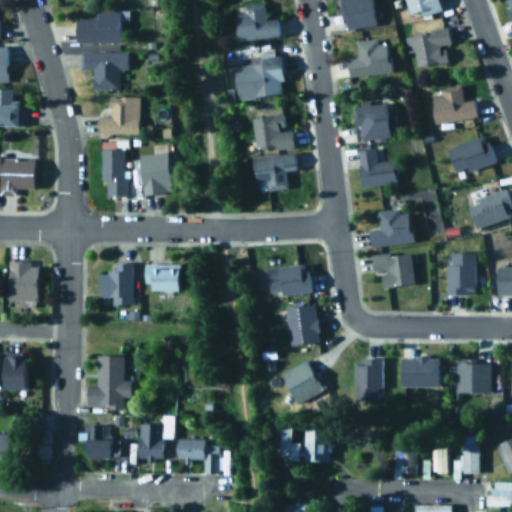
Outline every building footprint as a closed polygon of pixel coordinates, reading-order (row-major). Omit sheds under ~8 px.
[(337,0),(343,30),(377,24),(372,0),(337,0)] [(404,0),(409,17),(441,9),(438,0),(404,0)] [(234,6),(236,39),(279,36),(278,18),(266,19),(265,4),(234,6)] [(76,41),(120,42),(121,9),(97,9),(97,18),(76,18),(76,41)] [(413,53),(415,66),(447,62),(444,44),(451,43),(449,29),(405,35),(407,53),(413,53)] [(356,41),(357,58),(347,59),(348,76),(391,72),(388,38),(356,41)] [(93,69),(93,89),(118,89),(118,69),(128,69),(128,51),(80,51),(80,69),(93,69)] [(252,96),(285,93),(280,51),(258,54),(259,62),(248,63),(252,96)] [(438,87),(439,92),(431,93),(434,122),(477,116),(475,99),(463,100),(461,84),(438,87)] [(11,87),(0,87),(0,124),(23,125),(23,104),(11,104),(11,87)] [(139,133),(139,116),(130,116),(130,96),(110,95),(109,115),(99,115),(99,133),(139,133)] [(357,140),(391,136),(387,102),(353,106),(357,140)] [(294,146),(292,129),(288,129),(286,113),(251,117),(255,151),(294,146)] [(455,173),(495,161),(487,134),(447,147),(455,173)] [(102,181),(107,181),(107,195),(127,195),(127,148),(101,148),(102,181)] [(361,185),(397,182),(395,159),(376,161),(375,148),(357,149),(361,185)] [(172,191),(169,152),(140,154),(143,194),(172,191)] [(255,190),(287,188),(286,170),(296,169),(295,153),(253,155),(255,190)] [(18,187),(35,188),(36,157),(2,157),(1,194),(17,195),(18,187)] [(475,228),(511,215),(511,206),(506,188),(466,201),(475,228)] [(371,246),(413,241),(409,212),(400,213),(399,208),(378,210),(380,228),(369,229),(371,246)] [(374,271),(382,271),(382,286),(413,285),(411,252),(373,253),(374,271)] [(475,252),(446,252),(446,293),(475,293),(475,252)] [(37,301),(37,261),(9,261),(9,301),(37,301)] [(132,263),(114,263),(114,272),(100,272),(100,297),(111,297),(111,304),(132,305),(132,263)] [(181,290),(181,263),(145,263),(145,290),(181,290)] [(270,296),(311,292),(308,263),(267,268),(270,296)] [(498,296),(511,296),(511,266),(498,266),(498,296)] [(319,341),(316,304),(286,307),(289,344),(319,341)] [(7,389),(29,389),(29,354),(7,354),(7,389)] [(87,407),(123,408),(123,394),(131,395),(131,380),(122,380),(123,355),(97,354),(97,384),(87,383),(87,407)] [(440,356),(401,356),(400,386),(439,386),(440,356)] [(354,400),(375,400),(375,389),(382,389),(382,358),(354,357),(354,400)] [(282,371),(295,404),(324,392),(311,359),(282,371)] [(456,392),(491,392),(491,359),(457,359),(456,392)] [(51,414),(31,414),(31,463),(51,463),(51,414)] [(161,423),(139,423),(139,458),(162,458),(162,437),(172,437),(172,416),(161,416),(161,423)] [(291,442),(291,423),(276,423),(277,461),(300,461),(300,442),(291,442)] [(86,458),(112,458),(112,424),(86,424),(86,458)] [(329,461),(329,429),(304,429),(304,461),(329,461)] [(9,432),(0,432),(0,454),(8,454),(9,432)] [(506,473),(511,470),(511,437),(495,444),(506,473)] [(205,438),(177,438),(176,458),(203,459),(203,472),(218,473),(218,443),(205,443),(205,438)] [(479,473),(479,441),(458,441),(458,473),(479,473)] [(393,449),(393,476),(416,476),(416,449),(393,449)] [(432,451),(433,470),(449,469),(448,451),(432,451)] [(511,482),(493,482),(493,493),(485,493),(485,507),(511,507),(511,482)] [(455,511),(455,502),(415,503),(415,511),(455,511)] [(320,511),(320,503),(284,503),(284,511),(320,511)]
